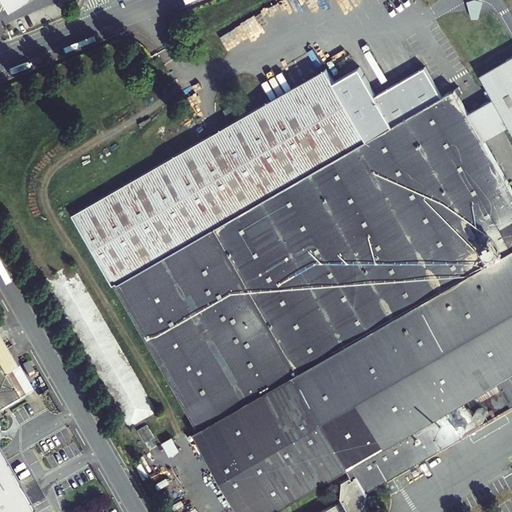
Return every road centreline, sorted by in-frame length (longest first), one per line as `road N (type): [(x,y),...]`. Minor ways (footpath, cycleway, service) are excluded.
road 1 (residential): [(0,272),(137,511)]
road 2 (unknown): [(425,21),(378,41),(305,43)]
road 3 (residential): [(0,63),(114,16)]
